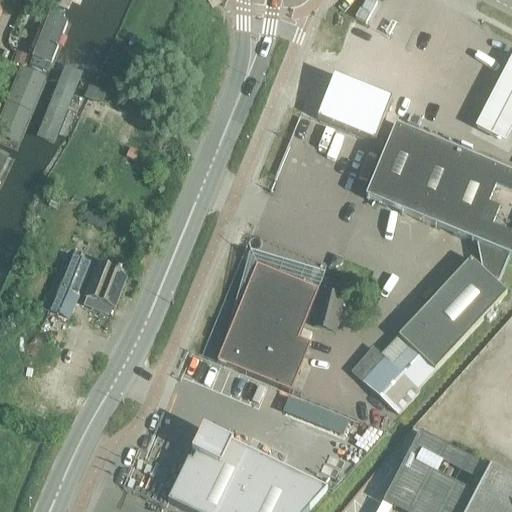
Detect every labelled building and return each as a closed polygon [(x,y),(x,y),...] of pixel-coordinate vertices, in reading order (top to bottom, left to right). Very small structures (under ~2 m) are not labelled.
[(80,15),(85,0),(50,0),(48,4),(80,15)] [(366,0),(358,17),(368,22),(380,1),(377,0),(366,0)] [(50,9),(28,60),(56,72),(80,15),(48,4),(50,9)] [(22,65),(26,56),(17,52),(13,61),(22,65)] [(0,143),(21,152),(56,72),(28,60),(26,60),(0,122),(0,143)] [(89,76),(70,68),(41,140),(61,149),(89,76)] [(511,70),(478,133),(506,148),(511,137),(511,70)] [(312,83),(302,109),(339,124),(349,98),(312,83)] [(86,98),(88,99),(100,104),(103,95),(91,91),(89,90),(86,98)] [(349,98),(339,124),(376,139),(386,113),(349,98)] [(477,246),(481,271),(496,285),(508,260),(511,261),(511,175),(395,128),(385,153),(366,200),(437,229),(477,246)] [(0,143),(0,208),(21,152),(0,143)] [(130,150),(126,158),(136,162),(139,154),(130,150)] [(108,220),(100,217),(96,227),(104,230),(108,220)] [(330,266),(335,268),(341,266),(343,260),(334,256),(330,266)] [(72,258),(50,314),(68,321),(91,266),(72,258)] [(481,271),(470,261),(398,338),(411,349),(394,368),(373,350),(352,374),(398,417),(420,394),(418,392),(507,295),(496,285),(481,271)] [(85,298),(115,310),(127,278),(97,266),(85,298)] [(298,341),(318,293),(257,268),(217,364),(291,394),(311,346),(298,341)] [(313,327),(339,333),(350,287),(325,280),(313,327)] [(59,344),(62,337),(53,333),(50,340),(59,344)] [(183,511),(308,511),(327,492),(203,432),(192,455),(196,458),(193,464),(188,462),(168,504),(183,511)] [(511,511),(511,480),(491,470),(468,511),(511,511)]
